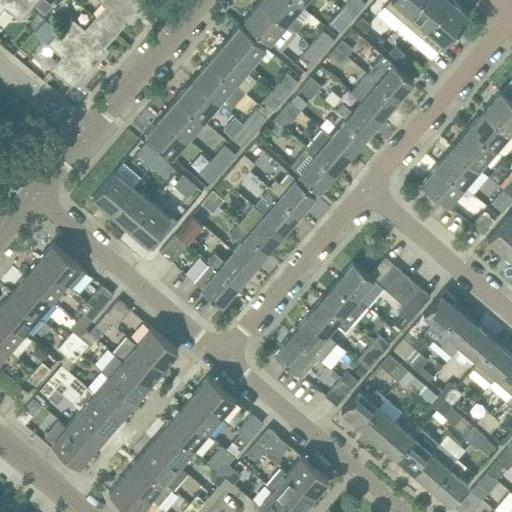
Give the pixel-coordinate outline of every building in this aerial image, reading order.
[(19,20),(31,6),(23,0),(0,0),(0,12),(5,7),(19,20)] [(99,0),(105,4),(95,16),(115,34),(125,22),(129,25),(141,12),(127,0),(99,0)] [(127,0),(141,12),(150,0),(127,0)] [(269,41),(286,22),(259,0),(258,0),(243,19),(269,41)] [(296,0),(259,0),(286,22),(296,31),(303,23),(292,14),(301,4),(296,0)] [(361,0),(347,0),(342,6),(353,16),(364,2),(361,0)] [(418,0),(387,0),(384,4),(402,20),(418,0)] [(419,35),(448,0),(418,0),(402,20),(419,35)] [(452,0),(448,0),(419,35),(437,50),(469,14),(460,7),(460,6),(453,0),(452,0),(453,0),(452,0)] [(329,21),(340,31),(353,16),(342,6),(329,21)] [(45,18),(37,11),(30,19),(30,24),(35,29),(45,18)] [(371,24),(361,15),(355,23),(365,31),(371,24)] [(70,16),(58,29),(97,62),(108,49),(105,46),(115,34),(95,16),(84,28),(70,16)] [(45,19),(38,27),(49,37),(56,28),(52,25),(45,19)] [(223,42),(249,64),(265,45),(239,23),(223,42)] [(85,76),(97,62),(58,29),(47,43),(61,56),(51,68),(71,86),(82,73),(85,76)] [(310,43),(321,52),(333,39),(322,29),(310,43)] [(352,49),(341,39),(335,46),(346,55),(352,49)] [(207,60),(233,82),(249,64),(223,42),(207,60)] [(298,57),(309,67),(321,52),(310,43),(298,57)] [(404,53),(395,44),(388,51),(398,60),(404,53)] [(346,55),(335,46),(330,52),(341,62),(346,55)] [(382,54),(367,73),(397,99),(413,80),(382,54)] [(416,75),(422,68),(413,59),(406,67),(416,75)] [(192,78),(218,100),(233,82),(207,60),(192,78)] [(274,85),(285,95),(297,81),(286,71),(274,85)] [(361,99),(381,117),(397,99),(367,73),(351,91),(361,99)] [(321,85),(310,75),(304,82),(315,92),(321,85)] [(511,77),(501,90),(511,99),(511,97),(511,77)] [(176,96),(202,119),(218,100),(192,78),(176,96)] [(315,92),(304,82),(299,88),(310,98),(315,92)] [(262,100),(272,109),(285,95),(274,85),(262,100)] [(511,99),(501,90),(500,89),(484,108),(510,131),(511,129),(511,99)] [(161,114),(186,137),(202,119),(176,96),(161,114)] [(335,109),(345,118),(366,135),(381,117),(361,99),(352,110),(342,102),(335,109)] [(243,122),(254,131),(266,117),(255,108),(243,122)] [(468,126),(495,149),(510,131),(484,108),(468,126)] [(279,111),(273,118),(284,128),(290,121),(279,111)] [(144,134),(170,156),(186,137),(161,114),(144,134)] [(284,128),(273,118),(267,124),(278,134),(284,128)] [(350,153),(366,135),(345,118),(330,136),(350,153)] [(230,136),(241,146),(254,131),(243,122),(230,136)] [(452,144),(479,167),(495,149),(468,126),(452,144)] [(350,153),(330,136),(321,128),(305,146),(335,171),(350,153)] [(150,166),(160,155),(145,142),(136,153),(150,166)] [(211,158),(222,168),(234,153),(224,144),(211,158)] [(436,162),(463,185),(479,167),(452,144),(436,162)] [(335,171),(305,146),(289,164),(319,190),(335,171)] [(254,163),(243,153),(237,160),(249,170),(254,163)] [(164,177),(174,166),(160,155),(150,166),(164,177)] [(199,173),(210,182),(222,168),(211,158),(199,173)] [(249,170),(237,160),(232,166),(243,176),(249,170)] [(447,204),(463,185),(436,162),(420,181),(447,204)] [(91,196),(110,212),(133,186),(114,169),(91,196)] [(275,179),(269,187),(299,213),(315,194),(288,172),(279,183),(275,179)] [(172,184),(187,198),(197,187),(182,173),(172,184)] [(511,177),(503,188),(511,196),(511,177)] [(110,212),(128,228),(151,201),(133,186),(110,212)] [(263,214),(284,231),(299,213),(269,187),(262,195),(272,203),(263,214)] [(502,211),(511,199),(511,196),(503,188),(491,202),(502,211)] [(223,199),(212,189),(206,196),(217,206),(223,199)] [(206,196),(201,202),(212,212),(217,206),(206,196)] [(151,201),(128,228),(147,244),(170,218),(151,201)] [(253,205),(238,223),(268,249),(284,231),(263,214),(253,205)] [(484,210),(471,224),(482,234),(494,220),(484,210)] [(486,238),(505,254),(511,245),(511,214),(508,212),(486,238)] [(191,214),(175,232),(186,242),(202,224),(191,214)] [(241,239),(232,250),(252,267),(268,249),(238,223),(231,231),(241,239)] [(175,232),(159,251),(170,261),(186,242),(175,232)] [(85,270),(53,242),(38,259),(65,282),(71,287),(85,270)] [(207,259),(210,262),(237,285),(252,267),(232,250),(224,259),(214,251),(207,259)] [(394,264),(384,256),(369,274),(378,282),(394,264)] [(24,276),(51,299),(65,282),(38,259),(24,276)] [(378,282),(369,274),(353,261),(337,279),(367,305),(383,287),(378,282)] [(194,281),(221,304),(237,285),(210,262),(194,281)] [(383,287),(387,290),(403,272),(394,264),(378,282),(383,287)] [(387,290),(396,298),(412,280),(403,272),(387,290)] [(10,292),(37,315),(51,299),(24,276),(10,292)] [(337,279),(321,297),(352,323),(367,305),(337,279)] [(403,304),(405,306),(421,288),(412,280),(396,298),(403,304)] [(98,311),(113,294),(101,284),(87,301),(98,311)] [(421,288),(405,306),(414,314),(430,296),(421,288)] [(455,298),(444,289),(423,313),(433,322),(424,332),(433,340),(459,309),(451,302),(455,298)] [(0,304),(0,311),(23,332),(37,315),(10,292),(0,304)] [(352,323),(321,297),(306,316),(326,333),(335,323),(345,331),(352,323)] [(103,315),(111,322),(115,325),(130,309),(117,298),(103,315)] [(83,313),(91,319),(98,311),(87,301),(90,304),(83,313)] [(414,314),(405,306),(403,304),(398,310),(409,320),(414,314)] [(451,355),(459,345),(477,324),(459,309),(433,340),(451,355)] [(23,332),(0,311),(0,340),(9,348),(17,355),(31,338),(23,332)] [(104,330),(111,322),(103,315),(96,323),(104,330)] [(306,316),(290,334),(311,351),(318,357),(321,360),(336,342),(326,333),(306,316)] [(477,324),(459,345),(477,360),(478,360),(495,340),(477,324)] [(177,349),(150,326),(136,343),(163,366),(177,349)] [(65,339),(73,346),(80,337),(73,330),(65,339)] [(318,357),(311,351),(290,334),(274,352),(302,376),(318,357)] [(377,334),(372,341),(383,350),(389,344),(377,334)] [(112,351),(115,354),(149,383),(163,366),(136,343),(127,335),(112,351)] [(80,337),(73,346),(80,352),(88,343),(80,337)] [(57,347),(65,354),(73,346),(65,339),(57,347)] [(0,358),(9,348),(0,340),(0,358)] [(472,366),(490,382),(511,356),(511,354),(495,340),(478,360),(477,360),(472,366)] [(383,350),(372,341),(356,359),(368,369),(383,350)] [(65,354),(67,356),(73,361),(80,352),(73,346),(65,354)] [(414,348),(404,359),(411,365),(421,353),(414,348)] [(389,353),(379,364),(398,381),(407,369),(389,353)] [(421,353),(411,365),(429,380),(433,375),(422,366),(428,360),(421,353)] [(115,354),(101,370),(108,376),(135,399),(149,383),(115,354)] [(511,356),(490,382),(488,385),(506,400),(511,393),(511,356)] [(42,361),(34,370),(42,376),(50,368),(42,361)] [(61,364),(47,380),(55,387),(69,371),(61,364)] [(404,386),(414,375),(407,369),(398,381),(404,386)] [(27,378),(34,385),(35,385),(42,376),(34,370),(27,378)] [(347,370),(341,377),(352,387),(358,380),(347,370)] [(208,375),(193,392),(220,415),(235,398),(208,375)] [(108,376),(94,392),(121,415),(135,399),(108,376)] [(341,377),(325,395),(336,405),(352,387),(341,377)] [(55,387),(47,380),(39,389),(47,396),(55,387)] [(449,381),(439,392),(445,398),(455,387),(449,381)] [(94,392),(87,386),(73,403),(80,409),(107,432),(121,415),(94,392)] [(341,409),(359,425),(377,405),(384,396),(374,386),(366,395),(358,389),(341,409)] [(455,387),(445,398),(452,404),(462,392),(455,387)] [(193,392),(179,409),(206,432),(220,415),(193,392)] [(439,392),(429,404),(436,409),(445,398),(439,392)] [(442,415),(452,404),(445,398),(436,409),(442,415)] [(395,420),(377,405),(359,425),(377,441),(395,420)] [(16,417),(24,423),(31,414),(23,408),(16,417)] [(80,409),(66,425),(93,448),(107,432),(80,409)] [(192,448),(206,432),(179,409),(165,425),(192,448)] [(486,410),(477,421),(483,427),(493,416),(486,410)] [(248,440),(263,423),(251,413),(237,430),(248,440)] [(493,416),(483,427),(490,432),(500,421),(493,416)] [(51,442),(78,465),(93,448),(66,425),(59,419),(45,435),(52,441),(51,442)] [(377,441),(395,456),(413,436),(395,420),(377,441)] [(165,425),(151,442),(178,465),(192,448),(165,425)] [(413,436),(395,456),(413,472),(439,442),(421,426),(413,436)] [(470,443),(480,431),(473,426),(463,437),(470,443)] [(265,453),(279,436),(268,427),(253,443),(265,453)] [(248,440),(237,430),(240,433),(233,441),(241,448),(248,440)] [(476,448),(486,437),(480,431),(470,443),(476,448)] [(511,440),(507,446),(502,453),(511,461),(511,440)] [(172,488),(173,488),(187,472),(178,465),(151,442),(137,458),(172,488)] [(413,472),(432,487),(457,458),(439,442),(413,472)] [(265,453),(253,443),(246,452),(254,459),(261,451),(265,453)] [(507,469),(511,463),(511,461),(502,453),(496,459),(507,469)] [(287,472),(313,495),(328,478),(301,455),(287,472)] [(123,474),(150,497),(158,504),(172,488),(137,458),(123,474)] [(457,458),(432,487),(450,503),(468,483),(457,474),(466,465),(457,458)] [(225,461),(217,470),(225,477),(233,483),(240,474),(225,461)] [(210,478),(218,485),(225,477),(217,470),(210,478)] [(476,482),(471,489),(482,498),(497,480),(486,471),(476,482)] [(272,488),(299,511),(313,495),(287,472),(272,488)] [(132,511),(137,511),(150,497),(123,474),(109,491),(132,511)] [(258,505),(265,511),(298,511),(299,511),(272,488),(258,505)] [(470,511),(482,498),(471,489),(455,507),(460,511),(470,511)] [(189,503),(197,509),(204,501),(196,494),(189,503)] [(182,511),(194,511),(197,509),(189,503),(182,511)]
